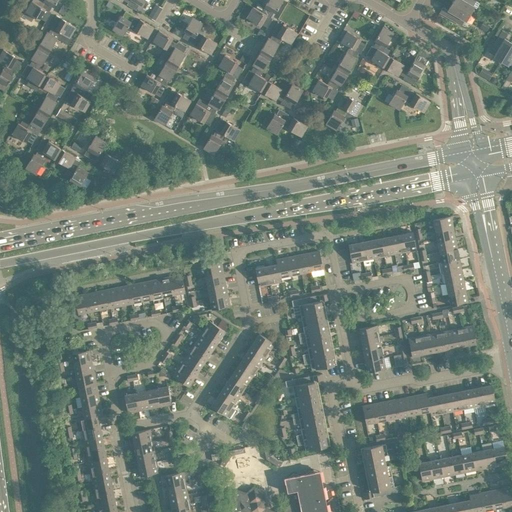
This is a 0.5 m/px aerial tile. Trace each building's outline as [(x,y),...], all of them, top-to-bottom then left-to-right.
[(43,0),(40,6),(46,10),(46,9),(49,4),(54,7),(58,0),(43,0)] [(137,3),(141,5),(144,0),(129,0),(130,0),(129,0),(127,5),(134,9),(137,3)] [(271,10),(276,13),(283,0),(268,0),(264,8),(262,12),(261,12),(268,16),(271,10)] [(453,0),(452,3),(470,14),(474,7),(473,6),(476,1),(474,0),(453,0)] [(46,9),(46,10),(40,6),(32,1),(25,12),(39,20),(41,16),(47,19),(51,12),(46,9)] [(443,7),(440,12),(461,25),(464,20),(466,21),(470,14),(452,3),(448,10),(443,7)] [(256,8),(253,7),(247,18),(260,26),(263,22),(268,25),(272,18),(268,16),(261,12),(262,12),(256,8)] [(355,10),(352,16),(357,19),(360,13),(355,10)] [(155,20),(158,14),(152,11),(148,16),(155,20)] [(125,18),(121,15),(112,29),(123,36),(128,27),(132,21),(135,16),(128,12),(125,18)] [(194,38),(198,32),(203,23),(192,17),(184,31),(188,33),(185,39),(192,43),(194,38)] [(55,29),(61,32),(57,38),(68,45),(72,38),(70,37),(76,27),(62,19),(60,23),(54,19),(50,26),(55,29)] [(128,27),(147,38),(154,27),(140,19),(137,24),(132,21),(128,27)] [(483,22),(480,27),(487,31),(490,26),(483,22)] [(281,29),(275,25),(271,32),(276,35),(282,38),(282,39),(291,44),(297,33),(283,25),(281,29)] [(172,32),(177,35),(181,30),(175,26),(172,32)] [(379,43),(376,48),(382,52),(394,33),(383,26),(375,40),(379,43)] [(52,34),(47,31),(39,45),(50,51),(57,38),(61,32),(55,29),(52,34)] [(265,32),(260,29),(257,34),(262,37),(265,32)] [(152,41),(171,52),(172,53),(175,46),(170,43),(173,38),(159,30),(152,41)] [(361,39),(347,31),(341,42),(349,47),(355,50),(360,53),(364,46),(358,43),(361,39)] [(494,55),(493,57),(501,61),(511,43),(505,39),(508,34),(502,31),(489,52),(494,55)] [(217,43),(198,32),(194,38),(200,41),(197,46),(211,54),(217,43)] [(273,40),(268,37),(260,51),(271,57),(282,39),(282,38),(276,35),(273,40)] [(12,42),(18,46),(22,41),(15,37),(12,42)] [(287,53),(292,45),(286,41),(281,49),(287,53)] [(167,61),(177,67),(185,54),(181,51),(185,46),(178,42),(175,46),(172,53),(171,52),(167,61)] [(508,65),(509,64),(511,65),(511,42),(511,43),(501,61),(508,65)] [(36,61),(33,66),(39,70),(50,51),(39,45),(31,59),(36,61)] [(372,45),(368,52),(373,56),(371,60),(384,68),(391,57),(382,52),(376,48),(372,45)] [(352,55),(355,50),(349,47),(338,66),(349,72),(357,58),(352,55)] [(0,54),(0,61),(5,65),(6,65),(12,68),(12,69),(16,71),(20,65),(15,61),(17,57),(3,49),(0,54)] [(67,54),(62,50),(59,56),(64,59),(67,54)] [(257,67),(254,72),(254,73),(260,76),(271,57),(260,51),(252,65),(257,67)] [(238,63),(224,55),(218,66),(227,71),(233,74),(233,75),(238,77),(242,71),(236,67),(238,63)] [(249,58),(244,55),(241,60),(246,63),(249,58)] [(401,71),(406,74),(410,68),(391,57),(384,68),(398,76),(401,71)] [(413,61),(407,57),(403,63),(409,67),(413,61)] [(425,66),(415,59),(410,68),(406,74),(403,79),(410,83),(413,77),(417,79),(425,66)] [(155,79),(155,80),(162,83),(165,78),(169,81),(177,67),(167,61),(163,66),(155,79)] [(28,64),(24,70),(29,74),(24,83),(38,91),(41,86),(47,75),(39,70),(33,66),(28,64)] [(45,64),(42,68),(47,72),(50,67),(45,64)] [(0,74),(0,87),(5,90),(13,77),(8,74),(12,69),(12,68),(6,65),(5,65),(0,74)] [(336,83),(341,85),(349,72),(338,66),(327,84),(333,88),(336,83)] [(361,67),(358,72),(368,78),(372,73),(361,67)] [(483,67),(479,74),(489,80),(493,73),(483,67)] [(93,77),(83,70),(71,89),(76,92),(82,96),(93,77)] [(248,84),(262,92),(268,81),(260,76),(254,73),(254,72),(249,70),(245,77),(251,80),(248,84)] [(230,80),(233,75),(233,74),(227,71),(216,90),(227,96),(235,83),(230,80)] [(67,72),(64,78),(69,81),(72,75),(67,72)] [(147,74),(141,85),(154,93),(157,89),(162,93),(166,86),(162,83),(155,80),(155,79),(147,74)] [(61,83),(47,75),(41,86),(49,91),(49,90),(55,94),(60,97),(64,90),(58,87),(61,83)] [(333,88),(327,84),(318,79),(312,90),(326,98),(328,94),(334,97),(338,91),(333,88)] [(287,92),(268,81),(262,92),(276,100),(278,95),(283,98),(284,98),(287,92)] [(303,90),(292,83),(290,87),(288,91),(287,92),(284,98),(283,98),(281,103),(288,107),(291,101),(295,104),(303,90)] [(373,86),(368,83),(365,90),(369,92),(373,86)] [(240,84),(237,89),(242,92),(245,87),(240,84)] [(399,110),(405,101),(404,101),(408,95),(411,90),(404,86),(401,92),(397,89),(389,103),(399,110)] [(65,100),(85,112),(91,101),(82,96),(76,92),(71,89),(65,100)] [(52,99),(55,94),(49,90),(49,91),(38,109),(49,116),(57,102),(52,99)] [(214,107),(219,110),(227,96),(216,90),(208,103),(199,98),(196,103),(205,108),(205,109),(211,112),(214,107)] [(191,100),(177,92),(175,96),(169,93),(165,100),(170,103),(170,102),(176,106),(177,107),(181,109),(185,111),(191,100)] [(405,101),(423,112),(430,101),(416,93),(413,98),(408,95),(404,101),(405,101)] [(341,98),(337,104),(341,107),(342,107),(348,111),(356,116),(363,105),(349,97),(348,99),(342,95),(341,98)] [(156,106),(159,100),(153,96),(149,102),(156,106)] [(165,125),(176,106),(170,102),(170,103),(167,108),(162,105),(154,119),(165,125)] [(205,108),(196,103),(190,114),(204,122),(206,118),(212,122),(216,115),(211,112),(205,109),(205,108)] [(334,110),(326,123),(336,130),(348,111),(342,107),(341,107),(338,112),(334,110)] [(60,108),(56,115),(69,123),(73,116),(60,108)] [(38,109),(27,128),(33,132),(38,135),(49,116),(38,109)] [(282,125),(285,119),(286,119),(288,115),(282,111),(278,116),(274,114),(266,128),(277,134),(282,125)] [(214,129),(219,132),(219,131),(225,135),(234,140),(240,129),(221,118),(214,129)] [(291,122),(286,119),(285,119),(282,125),(301,137),(307,126),(294,118),(291,122)] [(359,126),(357,118),(351,119),(353,127),(359,126)] [(33,132),(27,128),(18,123),(12,134),(26,142),(28,138),(34,141),(38,135),(33,132)] [(91,131),(84,126),(81,130),(89,135),(91,131)] [(214,154),(225,135),(219,131),(219,132),(216,137),(211,134),(203,148),(214,154)] [(95,135),(84,155),(95,161),(98,156),(97,156),(101,150),(106,142),(95,135)] [(52,158),(56,160),(62,149),(49,141),(46,145),(41,142),(37,148),(41,151),(48,155),(47,155),(48,155),(52,158)] [(74,142),(71,147),(79,152),(83,147),(74,142)] [(73,162),(76,157),(62,149),(56,160),(74,171),(75,171),(78,165),(73,162)] [(100,164),(114,172),(120,161),(101,150),(97,156),(98,156),(103,159),(100,164)] [(48,155),(47,155),(48,155),(41,151),(38,156),(33,154),(25,167),(36,174),(45,160),(48,155)] [(78,165),(75,171),(74,171),(69,179),(80,186),(88,172),(84,170),(88,164),(81,160),(78,165)] [(68,169),(64,175),(69,177),(72,171),(68,169)] [(99,170),(95,176),(100,179),(103,173),(99,170)] [(451,216),(433,220),(435,231),(453,227),(451,216)] [(453,227),(435,231),(437,241),(455,238),(453,227)] [(417,250),(413,232),(402,234),(405,252),(417,250)] [(391,236),(395,254),(405,252),(402,234),(391,236)] [(381,238),(384,256),(395,254),(391,236),(381,238)] [(370,240),(374,258),(384,256),(381,238),(370,240)] [(455,238),(437,241),(439,252),(457,248),(455,238)] [(359,242),(363,260),(374,258),(370,240),(359,242)] [(348,245),(352,263),(363,260),(359,242),(348,245)] [(442,262),(460,259),(457,248),(439,252),(442,262)] [(323,268),(319,251),(308,253),(312,271),(323,268)] [(298,255),(301,273),(312,271),(308,253),(298,255)] [(287,257),(291,275),(301,273),(298,255),(287,257)] [(276,259),(277,264),(280,277),(291,275),(287,257),(276,259)] [(460,259),(442,262),(444,273),(462,269),(460,259)] [(221,262),(203,266),(206,277),(223,273),(221,262)] [(281,282),(280,277),(277,264),(266,266),(270,284),(281,282)] [(255,268),(259,286),(270,284),(266,266),(255,268)] [(462,269),(444,273),(446,284),(464,280),(462,269)] [(354,281),(361,279),(360,272),(352,273),(354,281)] [(223,273),(206,277),(208,288),(226,284),(223,273)] [(185,292),(182,274),(170,276),(174,294),(185,292)] [(160,279),(163,296),(174,294),(170,276),(160,279)] [(149,281),(153,299),(163,296),(160,279),(149,281)] [(464,280),(446,284),(448,294),(466,291),(464,280)] [(139,283),(142,301),(153,299),(149,281),(139,283)] [(128,285),(132,303),(142,301),(139,283),(128,285)] [(226,284),(208,288),(210,298),(228,294),(226,284)] [(118,287),(121,305),(132,303),(128,285),(118,287)] [(107,289),(111,307),(121,305),(118,287),(107,289)] [(96,291),(100,309),(111,307),(107,289),(96,291)] [(86,294),(89,311),(100,309),(96,291),(86,294)] [(450,305),(468,302),(466,291),(448,294),(450,305)] [(311,363),(312,369),(334,365),(321,301),(330,299),(329,293),(292,300),(293,306),(299,305),(304,332),(298,333),(300,343),(306,342),(308,353),(303,354),(305,365),(311,363)] [(75,296),(78,314),(89,311),(86,294),(75,296)] [(212,309),(230,306),(228,294),(210,298),(212,309)] [(225,331),(229,324),(222,319),(218,326),(225,331)] [(225,331),(210,321),(203,330),(219,341),(225,331)] [(377,325),(359,329),(361,340),(379,336),(377,325)] [(476,343),(473,325),(462,328),(465,345),(476,343)] [(451,330),(455,348),(465,345),(462,328),(451,330)] [(197,339),(213,350),(219,341),(203,330),(197,339)] [(441,332),(444,350),(455,348),(451,330),(441,332)] [(430,334),(434,352),(444,350),(441,332),(430,334)] [(275,344),(259,333),(253,343),(268,353),(275,344)] [(419,336),(423,354),(434,352),(430,334),(419,336)] [(379,336),(361,340),(363,350),(381,347),(379,336)] [(408,338),(412,356),(423,354),(419,336),(408,338)] [(213,350),(197,339),(191,348),(207,359),(213,350)] [(268,353),(253,343),(247,352),(262,362),(268,353)] [(381,347),(363,350),(366,361),(383,357),(381,347)] [(185,357),(201,368),(207,359),(191,348),(185,357)] [(90,350),(72,353),(74,364),(92,361),(90,350)] [(262,362),(247,352),(241,361),(256,371),(262,362)] [(400,354),(393,355),(395,367),(407,364),(406,358),(401,359),(400,354)] [(179,366),(195,377),(201,368),(185,357),(179,366)] [(368,372),(386,368),(383,357),(366,361),(368,372)] [(92,361),(74,364),(76,375),(94,372),(92,361)] [(256,371),(241,361),(235,370),(250,380),(256,371)] [(173,376),(188,386),(195,377),(179,366),(173,376)] [(250,380),(235,370),(229,379),(244,389),(250,380)] [(94,372),(76,375),(78,386),(96,382),(94,372)] [(300,423),(302,432),(302,434),(296,435),(298,445),(304,444),(305,450),(327,446),(314,382),(324,380),(322,373),(285,381),(286,387),(292,386),(298,413),(292,414),(294,424),(300,423)] [(244,389),(229,379),(223,388),(238,398),(244,389)] [(80,396),(98,393),(96,382),(78,386),(80,396)] [(492,386),(492,385),(481,387),(484,405),(496,403),(492,386)] [(171,404),(168,386),(157,389),(160,406),(171,404)] [(470,389),(474,407),(484,405),(481,387),(470,389)] [(238,398),(223,388),(217,397),(232,407),(238,398)] [(146,391),(150,409),(160,406),(157,389),(146,391)] [(474,407),(470,389),(460,391),(463,409),(474,407)] [(136,393),(139,411),(150,409),(146,391),(136,393)] [(463,409),(460,391),(449,393),(453,411),(463,409)] [(98,393),(80,396),(83,407),(100,403),(98,393)] [(124,395),(128,413),(139,411),(136,393),(124,395)] [(428,398),(427,393),(416,395),(419,413),(430,411),(428,398)] [(453,411),(449,393),(438,395),(442,413),(453,411)] [(419,413),(416,395),(405,397),(409,415),(419,413)] [(430,411),(431,416),(442,413),(438,395),(428,398),(430,411)] [(211,406),(226,416),(232,407),(217,397),(211,406)] [(409,415),(405,397),(395,399),(398,417),(409,415)] [(398,417),(395,399),(384,402),(388,419),(398,417)] [(388,419),(384,402),(373,404),(377,422),(388,419)] [(98,415),(103,414),(100,403),(83,407),(85,417),(85,418),(98,415)] [(362,406),(366,424),(377,422),(373,404),(362,406)] [(85,417),(80,418),(82,430),(100,426),(98,415),(85,418),(85,417)] [(100,426),(82,430),(84,440),(102,436),(100,426)] [(134,444),(152,440),(150,429),(132,433),(134,444)] [(102,436),(84,440),(86,451),(104,447),(102,436)] [(136,454),(154,451),(152,440),(134,444),(136,454)] [(268,443),(263,444),(266,459),(279,468),(282,463),(271,456),(268,443)] [(387,449),(386,443),(364,448),(372,491),(363,492),(364,499),(401,491),(400,485),(394,487),(389,459),(395,458),(393,448),(387,449)] [(508,464),(504,446),(493,448),(497,466),(508,464)] [(89,461),(106,458),(104,447),(86,451),(89,461)] [(497,466),(493,448),(483,450),(486,468),(497,466)] [(472,452),(476,470),(486,468),(483,450),(472,452)] [(138,465),(156,461),(154,451),(136,454),(138,465)] [(232,455),(229,451),(224,459),(220,463),(225,466),(228,462),(232,455)] [(476,470),(472,452),(461,454),(465,472),(476,470)] [(211,454),(212,461),(220,459),(218,453),(211,454)] [(451,457),(454,474),(465,472),(461,454),(451,457)] [(454,474),(451,457),(440,459),(444,477),(454,474)] [(106,458),(89,461),(91,472),(108,468),(106,458)] [(430,461),(433,479),(444,477),(440,459),(430,461)] [(141,476),(159,472),(156,461),(138,465),(141,476)] [(418,463),(422,481),(433,479),(430,461),(418,463)] [(93,482),(111,479),(108,468),(91,472),(93,482)] [(237,490),(230,496),(231,506),(232,511),(328,511),(326,501),(332,496),(330,486),(322,483),(320,470),(314,472),(310,470),(306,473),(298,475),(293,473),(290,477),(284,478),(287,492),(292,491),(294,505),(295,505),(287,511),(277,511),(268,509),(267,508),(263,490),(253,487),(246,493),(237,490)] [(183,472),(165,475),(167,486),(185,483),(183,472)] [(111,479),(93,482),(95,493),(113,489),(111,479)] [(185,483),(167,486),(170,497),(188,493),(185,483)] [(511,504),(511,486),(502,488),(505,506),(511,504)] [(491,491),(494,509),(505,506),(502,488),(491,491)] [(97,504),(115,500),(113,489),(95,493),(97,504)] [(480,493),(483,511),(494,509),(491,491),(480,493)] [(188,493),(170,497),(172,507),(190,504),(188,493)] [(469,495),(470,500),(472,511),(477,511),(483,511),(480,493),(469,495)] [(115,500),(97,504),(98,511),(109,511),(117,511),(115,500)] [(472,511),(470,500),(459,502),(461,511),(472,511)] [(448,504),(450,511),(461,511),(459,502),(448,504)]
